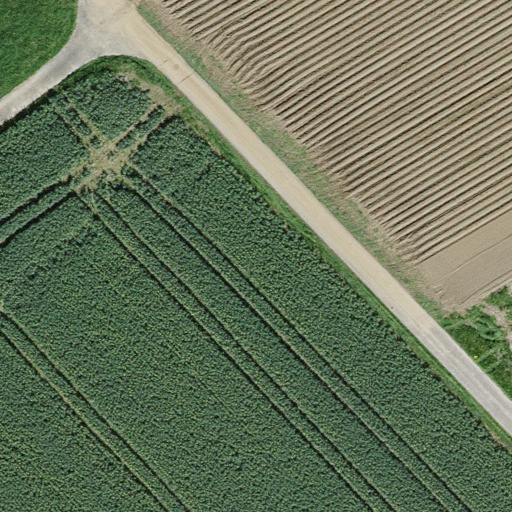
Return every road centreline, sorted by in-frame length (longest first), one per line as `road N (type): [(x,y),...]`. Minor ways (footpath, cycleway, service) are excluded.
road 1 (track): [(104,0),(511,420)]
road 2 (track): [(123,19),(0,111)]
